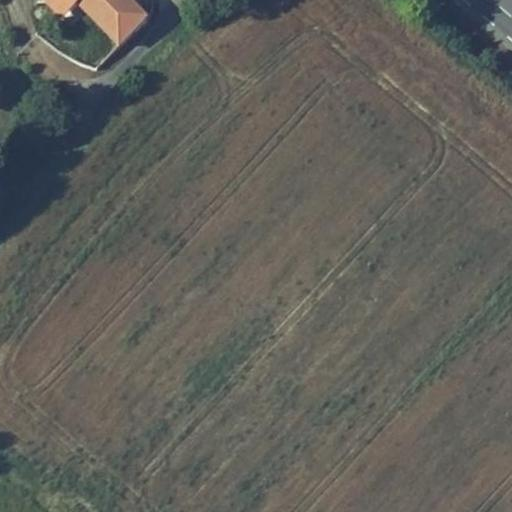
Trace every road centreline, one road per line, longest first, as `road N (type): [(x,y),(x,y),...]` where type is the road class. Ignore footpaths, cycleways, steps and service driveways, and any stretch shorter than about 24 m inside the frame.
road 1 (unclassified): [(205,0),(0,216)]
road 2 (track): [(99,111),(33,55),(4,0)]
